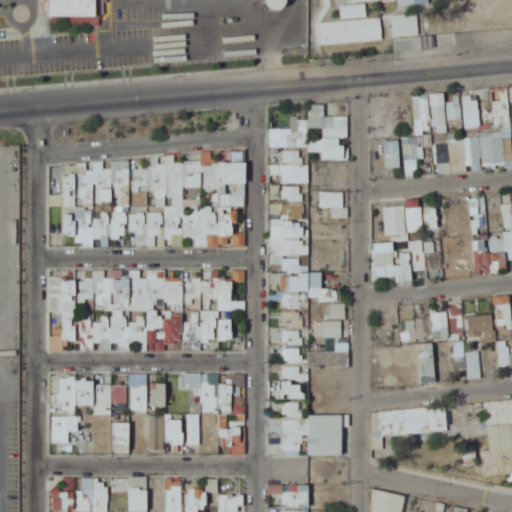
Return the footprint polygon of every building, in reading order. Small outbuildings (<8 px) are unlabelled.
[(369,41),(368,21),(316,23),(316,43),(369,41)] [(511,126),(511,87),(482,90),(486,129),(511,126)] [(414,96),(415,123),(431,123),(431,127),(447,126),(446,94),(430,95),(414,96)] [(479,129),(479,94),(464,94),(464,129),(479,129)] [(309,148),(309,120),(298,120),(298,131),(280,131),(281,162),(303,162),(303,148),(309,148)] [(322,137),(322,159),(347,159),(347,130),(330,130),(330,137),(322,137)] [(511,155),(505,132),(476,141),(484,168),(511,159),(511,155)] [(419,137),(404,137),(404,157),(419,157),(419,137)] [(400,140),(385,140),(385,155),(400,155),(400,140)] [(472,172),(470,141),(434,142),(436,174),(472,172)] [(164,156),(147,157),(147,166),(134,166),(134,193),(165,192),(164,156)] [(115,188),(129,186),(126,161),(111,163),(115,188)] [(219,161),(219,206),(246,206),(246,161),(219,161)] [(170,164),(170,206),(166,206),(166,236),(215,235),(214,205),(201,205),(200,163),(170,164)] [(282,175),(282,182),(309,182),(309,166),(269,166),(269,175),(282,175)] [(305,218),(306,188),(283,187),(282,203),(270,203),(270,217),(305,218)] [(111,202),(111,188),(98,188),(98,202),(111,202)] [(62,235),(92,235),(93,196),(86,196),(86,207),(76,207),(76,214),(63,214),(62,235)] [(470,198),(475,273),(510,271),(510,260),(511,259),(511,230),(505,231),(505,233),(488,234),(485,197),(470,198)] [(423,233),(422,205),(386,207),(387,234),(423,233)] [(441,228),(441,207),(425,207),(425,228),(441,228)] [(270,222),(270,252),(286,252),(286,239),(307,240),(307,223),(270,222)] [(411,276),(425,276),(425,240),(411,240),(411,276)] [(373,242),(373,277),(395,277),(395,242),(373,242)] [(50,351),(92,351),(92,310),(113,310),(113,326),(129,326),(129,311),(148,311),(148,349),(164,349),(164,344),(181,344),(181,314),(165,314),(165,271),(109,271),(109,270),(93,270),(93,279),(80,279),(80,303),(69,303),(69,318),(62,319),(62,336),(49,336),(50,351)] [(284,308),(308,308),(307,298),(334,297),(333,289),(322,289),(322,273),(283,274),(284,308)] [(187,346),(216,346),(216,311),(218,311),(233,311),(232,281),(203,282),(203,314),(187,314),(187,346)] [(511,295),(495,296),(495,325),(511,325),(511,295)] [(347,304),(315,304),(315,318),(347,318),(347,304)] [(463,308),(432,310),(433,341),(450,340),(452,370),(466,369),(463,308)] [(282,327),(304,327),(304,312),(282,312),(282,327)] [(494,314),(468,315),(469,339),(494,338),(494,314)] [(233,318),(219,318),(219,340),(233,340),(233,318)] [(416,340),(414,320),(405,321),(406,341),(416,340)] [(323,335),(341,335),(341,323),(323,323),(323,335)] [(433,368),(433,344),(421,344),(421,368),(433,368)] [(304,349),(284,349),(284,359),(304,359),(304,349)] [(309,351),(309,368),(348,368),(348,351),(309,351)] [(303,380),(303,366),(282,366),(282,380),(303,380)] [(183,376),(169,376),(169,411),(183,411),(183,376)] [(95,380),(76,380),(76,405),(95,405),(95,380)] [(152,383),(152,408),(166,408),(165,383),(152,383)] [(203,384),(203,413),(216,413),(216,384),(203,384)] [(244,413),(244,384),(219,384),(219,413),(244,413)] [(148,410),(148,385),(131,385),(131,410),(148,410)] [(300,399),(300,385),(282,385),(282,399),(300,399)] [(129,386),(112,386),(112,403),(129,403),(129,386)] [(302,404),(284,400),(282,410),(300,414),(302,404)] [(511,400),(485,401),(486,425),(511,424),(511,400)] [(200,415),(187,415),(187,448),(200,448),(200,415)] [(308,455),(341,455),(341,426),(351,426),(351,415),(308,415),(308,455)] [(304,434),(304,418),(282,418),(282,434),(304,434)] [(183,419),(164,419),(164,442),(183,442),(183,419)] [(129,422),(112,422),(112,452),(129,452),(129,422)] [(220,426),(220,455),(244,455),(244,426),(220,426)] [(511,447),(481,449),(482,474),(511,472),(511,447)] [(106,511),(106,492),(93,492),(93,488),(76,488),(76,478),(64,478),(64,490),(53,490),(53,511),(75,511),(106,511)] [(130,511),(147,511),(147,484),(132,484),(132,479),(130,479),(130,511)] [(401,511),(403,494),(379,491),(376,511),(401,511)]
